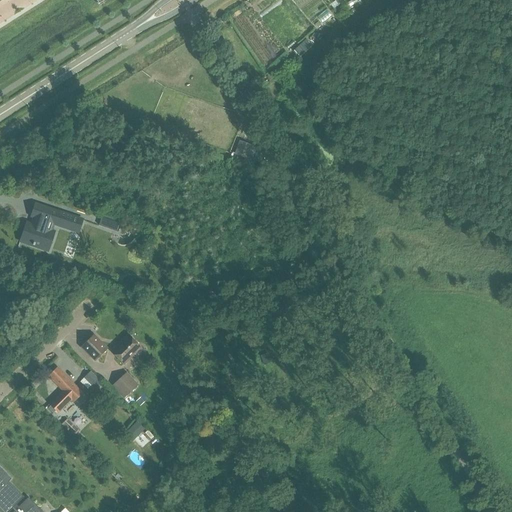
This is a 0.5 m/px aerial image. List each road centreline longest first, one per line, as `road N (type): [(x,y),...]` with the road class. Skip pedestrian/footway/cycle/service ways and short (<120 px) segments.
road 1 (secondary): [(0,116),(180,0)]
road 2 (residential): [(0,394),(89,304)]
